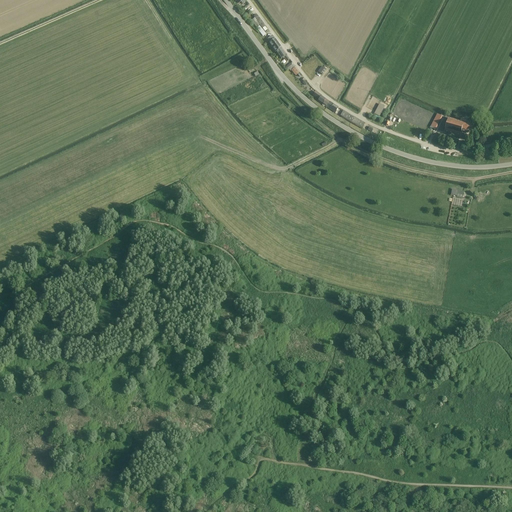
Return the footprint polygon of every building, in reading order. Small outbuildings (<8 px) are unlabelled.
[(267,30),(255,15),(253,16),(264,32),(267,30)] [(258,31),(260,29),(253,19),(251,20),(258,31)] [(272,36),(267,40),(270,43),(269,44),(275,52),(276,53),(281,49),(272,36)] [(281,49),(276,53),(281,59),(283,58),(287,62),(289,61),(285,56),(286,55),(281,49)] [(293,66),(289,69),(290,71),(291,70),(295,76),(299,73),(293,66)] [(326,107),(329,103),(325,100),(321,97),(322,96),(316,92),(313,96),(321,101),(320,102),(322,104),(326,107)] [(329,103),(326,107),(335,113),(338,108),(330,103),(329,103)] [(354,124),(362,128),(364,123),(352,116),(343,111),(340,116),(354,124)] [(460,137),(462,131),(469,133),(472,125),(448,119),(444,132),(460,137)] [(452,189),(451,195),(453,196),(457,196),(462,197),(464,192),(458,191),(454,190),(452,189)]
